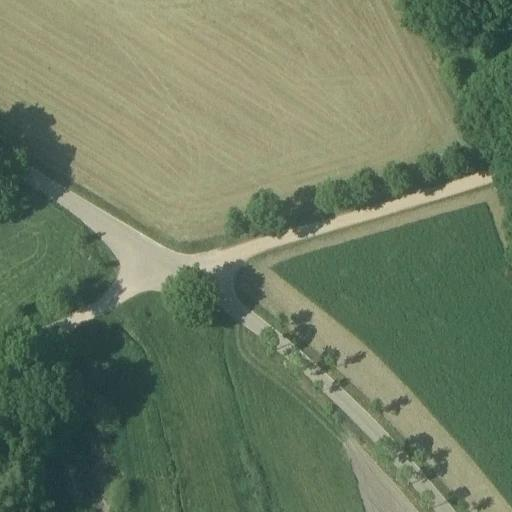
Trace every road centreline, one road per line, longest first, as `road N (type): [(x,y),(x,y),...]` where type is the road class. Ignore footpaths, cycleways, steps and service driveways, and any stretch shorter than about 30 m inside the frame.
road 1 (unclassified): [(0,157),(269,334),(327,383),(440,511)]
road 2 (track): [(511,166),(224,263),(164,272)]
road 3 (track): [(0,359),(164,272)]
